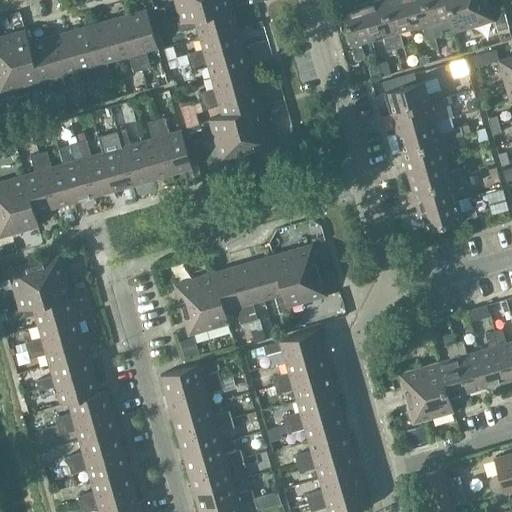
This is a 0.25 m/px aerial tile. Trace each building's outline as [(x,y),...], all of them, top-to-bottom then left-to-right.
[(175,0),(181,22),(207,15),(202,0),(175,0)] [(202,0),(207,15),(233,8),(230,0),(202,0)] [(387,51),(395,48),(381,0),(378,0),(362,5),(372,40),(383,37),(387,51)] [(400,32),(411,29),(402,0),(381,0),(395,48),(404,46),(400,32)] [(426,40),(435,37),(423,0),(402,0),(411,29),(422,26),(426,40)] [(445,0),(423,0),(435,37),(443,35),(442,31),(452,28),(450,18),(447,7),(445,0)] [(493,16),(488,0),(472,0),(447,7),(450,18),(452,28),(454,32),(494,20),(493,16)] [(361,43),(372,40),(362,5),(342,11),(352,46),(356,60),(365,57),(361,43)] [(197,27),(200,38),(238,27),(233,8),(207,15),(181,22),(178,23),(181,32),(197,27)] [(158,48),(147,9),(127,15),(142,70),(150,67),(146,51),(158,48)] [(504,12),(493,16),(494,20),(497,31),(508,27),(504,12)] [(134,72),(142,70),(127,15),(107,21),(118,59),(129,56),(134,72)] [(167,16),(156,19),(159,28),(169,25),(167,16)] [(107,62),(118,59),(107,21),(87,26),(103,81),(111,78),(107,62)] [(95,83),(103,81),(87,26),(68,32),(79,70),(90,67),(95,83)] [(187,54),(189,62),(244,47),(238,27),(200,38),(203,50),(187,54)] [(29,43),(25,30),(0,37),(0,64),(32,56),(29,43)] [(67,73),(79,70),(68,32),(48,37),(64,92),(72,89),(67,73)] [(55,94),(64,92),(48,37),(29,43),(32,56),(39,81),(51,78),(55,94)] [(208,66),(211,78),(249,67),(244,47),(189,62),(192,71),(208,66)] [(496,51),(484,54),(486,63),(499,60),(496,51)] [(427,55),(419,57),(421,65),(429,63),(427,55)] [(0,92),(39,81),(32,56),(0,64),(0,92)] [(510,101),(511,100),(511,56),(498,60),(510,101)] [(388,61),(379,64),(382,76),(391,74),(388,61)] [(371,63),(369,67),(372,79),(382,76),(379,64),(378,62),(371,63)] [(198,93),(201,102),(255,86),(249,67),(211,78),(214,89),(198,93)] [(261,70),(261,86),(280,85),(279,70),(261,70)] [(386,93),(417,84),(414,74),(383,82),(386,93)] [(391,113),(443,98),(441,90),(427,94),(424,82),(385,93),(391,113)] [(222,117),(235,113),(261,106),(255,86),(201,102),(203,110),(219,105),(222,116),(222,117)] [(15,95),(0,99),(0,112),(1,117),(20,112),(15,95)] [(443,98),(391,113),(396,133),(435,122),(432,110),(446,106),(443,98)] [(477,100),(468,103),(470,111),(479,109),(477,100)] [(201,102),(181,107),(184,116),(203,110),(201,102)] [(235,113),(246,153),(272,146),(261,106),(235,113)] [(222,117),(222,116),(209,120),(221,160),(246,153),(235,113),(222,117)] [(497,116),(489,118),(491,127),(499,124),(497,116)] [(165,117),(156,120),(172,174),(192,169),(181,130),(169,134),(165,117)] [(141,142),(152,180),(172,174),(156,120),(148,122),(153,138),(141,142)] [(402,152),(463,135),(461,127),(438,133),(435,122),(396,133),(402,152)] [(200,124),(188,128),(191,137),(202,133),(200,124)] [(468,124),(461,127),(463,135),(471,133),(468,124)] [(499,124),(491,127),(494,135),(501,133),(499,124)] [(126,129),(117,131),(133,185),(152,180),(141,142),(130,145),(126,129)] [(28,130),(13,135),(16,143),(30,138),(28,130)] [(113,191),(133,185),(117,131),(109,133),(113,150),(102,153),(113,191)] [(443,150),(466,143),(463,135),(402,152),(407,172),(446,161),(443,150)] [(86,140),(78,142),(93,197),(113,191),(102,153),(91,156),(86,140)] [(74,202),(93,197),(78,142),(70,145),(74,161),(63,164),(74,202)] [(47,151),(39,153),(54,208),(74,202),(63,164),(52,167),(47,151)] [(506,152),(499,154),(502,165),(509,163),(506,152)] [(35,213),(54,208),(39,153),(30,156),(35,172),(24,175),(31,201),(35,213)] [(260,155),(248,159),(252,169),(263,166),(260,155)] [(413,192),(466,177),(463,168),(450,172),(446,161),(407,172),(413,192)] [(478,174),(468,177),(470,184),(480,182),(478,174)] [(0,209),(31,201),(24,175),(0,181),(0,209)] [(466,177),(413,192),(419,211),(458,200),(454,189),(468,185),(466,177)] [(502,191),(491,194),(496,213),(497,212),(508,209),(502,191)] [(458,200),(419,211),(424,232),(463,220),(477,216),(475,207),(461,211),(458,200)] [(35,213),(31,201),(0,209),(0,237),(39,226),(35,213)] [(324,236),(311,240),(312,244),(313,245),(325,241),(324,236)] [(273,256),(280,281),(320,270),(313,245),(312,244),(273,256)] [(34,263),(45,302),(71,295),(59,255),(34,263)] [(288,306),(287,307),(280,281),(273,256),(253,261),(264,299),(275,296),(280,312),(289,310),(288,306)] [(233,267),(249,321),(257,319),(253,303),(264,299),(253,261),(233,267)] [(19,309),(19,310),(45,302),(34,263),(8,270),(19,309)] [(225,311),(225,310),(236,307),(241,324),(249,321),(233,267),(214,272),(221,298),(225,311)] [(320,270),(280,281),(287,307),(288,306),(327,295),(320,270)] [(221,298),(214,272),(174,284),(181,309),(221,298)] [(38,326),(76,315),(71,295),(45,302),(19,310),(19,309),(16,310),(19,319),(35,314),(38,326)] [(225,310),(225,311),(221,298),(181,309),(189,335),(229,323),(225,310)] [(482,305),(466,310),(470,321),(485,317),(482,305)] [(10,311),(1,314),(3,320),(12,318),(10,311)] [(27,350),(82,334),(76,315),(38,326),(41,337),(25,342),(27,350)] [(262,327),(251,330),(255,341),(266,338),(262,327)] [(494,332),(508,381),(511,379),(511,341),(506,343),(502,329),(494,332)] [(285,361),(324,350),(318,330),(280,341),(263,346),(266,355),(282,350),(285,361)] [(478,351),(489,387),(508,381),(494,332),(485,334),(489,348),(478,351)] [(49,365),(88,354),(82,334),(27,350),(30,358),(46,354),(49,365)] [(452,334),(444,336),(446,345),(455,343),(452,334)] [(194,337),(179,342),(184,358),(199,353),(194,337)] [(489,387),(478,351),(467,354),(463,341),(455,343),(469,392),(489,387)] [(25,342),(15,345),(18,353),(27,350),(25,342)] [(450,398),(469,392),(455,343),(446,345),(450,359),(439,363),(446,387),(450,398)] [(324,350),(285,361),(289,372),(272,377),(275,386),(329,370),(324,350)] [(88,354),(49,365),(52,376),(36,381),(39,389),(93,373),(88,354)] [(407,399),(446,387),(439,363),(400,374),(407,399)] [(221,380),(218,372),(202,376),(199,364),(160,375),(166,395),(221,380)] [(297,400),(335,389),(329,370),(275,386),(277,394),(293,389),(297,400)] [(99,393),(93,373),(39,389),(41,397),(57,393),(61,405),(68,402),(99,393)] [(390,377),(377,382),(380,392),(384,391),(393,389),(390,377)] [(172,415),(210,404),(207,393),(223,388),(221,380),(166,395),(172,415)] [(446,387),(407,399),(414,423),(454,412),(450,398),(446,387)] [(286,425),(340,409),(335,389),(297,400),(300,412),(284,416),(286,425)] [(58,426),(112,411),(106,390),(99,393),(68,402),(71,413),(55,418),(58,426)] [(177,435),(232,419),(229,411),(213,415),(210,404),(172,415),(177,435)] [(308,440),(346,429),(340,409),(286,425),(288,433),(305,428),(308,440)] [(79,441),(118,430),(112,411),(58,426),(60,434),(76,430),(79,441)] [(232,419),(177,435),(183,454),(221,443),(218,432),(234,427),(232,419)] [(286,425),(279,427),(281,435),(288,433),(286,425)] [(424,427),(407,432),(411,446),(428,441),(424,427)] [(346,429),(308,440),(311,451),(295,456),(297,464),(352,448),(346,429)] [(118,430),(79,441),(83,452),(66,457),(69,465),(123,450),(118,430)] [(221,443),(183,454),(189,474),(243,458),(241,450),(224,455),(221,443)] [(319,479),(357,468),(352,448),(297,464),(300,472),(316,467),(319,479)] [(91,480),(129,469),(123,450),(69,465),(71,472),(71,474),(87,469),(91,480)] [(511,454),(495,459),(499,475),(496,476),(493,478),(491,480),(490,483),(490,487),(492,490),(494,492),(497,493),(501,492),(504,491),(504,492),(511,489),(511,454)] [(194,494),(232,483),(229,471),(245,467),(243,458),(189,474),(194,494)] [(357,468),(319,479),(322,490),(306,495),(309,503),(363,487),(357,468)] [(80,504),(135,489),(129,469),(91,480),(94,492),(78,496),(80,504)] [(443,469),(421,475),(431,511),(454,511),(455,511),(443,469)] [(199,511),(204,511),(254,498),(252,489),(236,494),(232,483),(194,494),(199,511)] [(353,511),(369,508),(363,487),(309,503),(311,511),(327,507),(328,511),(353,511)] [(99,511),(127,511),(140,509),(135,489),(80,504),(82,511),(85,511),(99,508),(99,511)] [(278,491),(270,493),(273,506),(281,504),(278,491)] [(240,511),(257,506),(254,498),(204,511),(240,511)]
